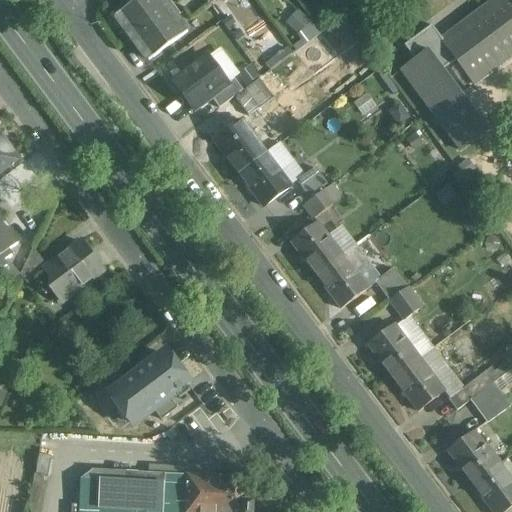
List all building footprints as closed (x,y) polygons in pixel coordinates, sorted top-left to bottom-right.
[(162,0),(138,0),(115,17),(149,62),(187,34),(162,0)] [(511,0),(495,0),(442,40),(432,26),(404,47),(414,60),(399,71),(461,154),(490,133),(443,71),(455,62),(474,87),(511,58),(511,0)] [(307,43),(319,32),(300,10),(288,21),(307,43)] [(209,58),(173,84),(193,111),(211,98),(229,85),(228,84),(209,58)] [(234,80),(228,84),(229,85),(211,98),(219,110),(234,99),(243,92),(234,80)] [(243,92),(234,99),(246,116),(271,98),(258,81),(243,92)] [(267,156),(243,122),(217,141),(242,175),(267,156)] [(0,179),(21,164),(0,136),(0,179)] [(291,189),(267,157),(242,175),(265,208),(291,189)] [(313,168),(295,181),(307,198),(325,185),(313,168)] [(332,185),(302,209),(311,221),(342,198),(332,185)] [(0,287),(14,277),(3,263),(12,257),(8,252),(18,245),(0,221),(0,287)] [(319,225),(293,245),(317,277),(343,257),(319,225)] [(48,268),(33,279),(45,294),(51,289),(62,303),(103,272),(81,243),(48,268)] [(48,268),(33,249),(33,250),(21,276),(27,284),(33,279),(48,268)] [(343,257),(317,277),(342,309),(368,289),(343,257)] [(394,270),(376,283),(391,302),(408,289),(394,270)] [(391,302),(387,305),(400,322),(421,306),(408,289),(391,302)] [(397,327),(371,346),(395,379),(421,359),(397,327)] [(167,358),(140,378),(140,379),(135,382),(138,386),(121,398),(122,399),(140,423),(161,407),(164,411),(191,390),(193,388),(169,357),(167,358)] [(421,359),(395,379),(418,410),(444,391),(421,359)] [(493,386),(470,403),(486,424),(509,407),(493,386)] [(140,423),(122,399),(109,410),(124,429),(126,433),(140,423)] [(109,410),(107,411),(101,404),(89,412),(106,436),(124,429),(109,410)] [(501,467),(476,433),(449,453),(475,487),(501,467)] [(40,444),(146,451),(162,447),(159,437),(147,440),(41,434),(40,444)] [(52,450),(39,447),(36,466),(49,468),(52,450)] [(505,511),(511,507),(511,481),(501,467),(475,487),(494,511),(505,511)] [(36,511),(43,476),(34,474),(27,511),(36,511)] [(148,474),(148,485),(81,481),(79,511),(185,511),(187,477),(148,474)] [(226,479),(187,477),(185,511),(253,511),(254,503),(244,502),(245,479),(227,478),(226,479)]
